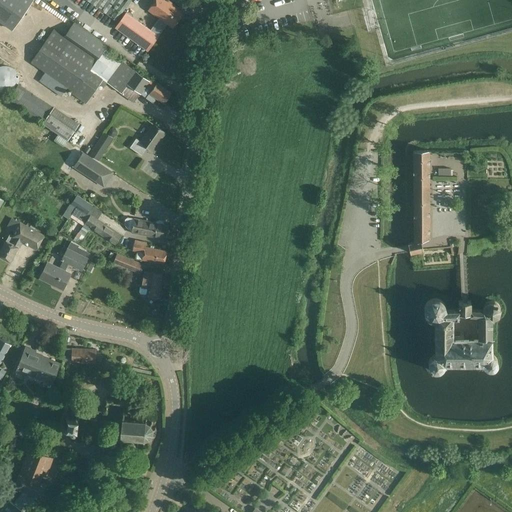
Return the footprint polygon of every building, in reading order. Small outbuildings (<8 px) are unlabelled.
[(0,0),(0,20),(13,30),(34,0),(0,0)] [(131,0),(86,0),(116,21),(131,0)] [(168,0),(154,0),(148,9),(173,27),(184,12),(168,0)] [(159,35),(126,11),(114,27),(148,51),(159,35)] [(151,78),(149,80),(136,71),(122,60),(121,60),(111,53),(105,49),(108,45),(74,22),(65,36),(54,28),(30,62),(44,72),(39,81),(61,96),(67,88),(72,91),(71,93),(86,104),(99,84),(103,87),(107,82),(133,102),(140,93),(141,94),(146,85),(152,89),(149,93),(164,103),(172,92),(157,82),(151,78)] [(2,93),(5,93),(7,93),(9,92),(12,91),(13,90),(15,88),(17,86),(18,84),(18,82),(18,79),(18,77),(18,75),(17,72),(15,70),(13,69),(12,67),(9,66),(7,66),(5,66),(2,66),(0,66),(0,91),(0,92),(2,93)] [(42,123),(67,141),(79,123),(54,106),(18,83),(9,98),(43,122),(42,123)] [(142,156),(148,147),(153,150),(165,133),(153,124),(140,141),(136,138),(130,147),(142,156)] [(99,139),(89,154),(99,160),(108,145),(99,139)] [(91,149),(87,146),(83,151),(88,154),(91,149)] [(83,152),(73,167),(104,187),(114,172),(83,152)] [(413,243),(408,244),(409,249),(410,254),(423,252),(423,248),(422,246),(421,243),(430,241),(430,179),(430,152),(413,152),(413,243)] [(91,214),(84,223),(78,232),(66,224),(76,208),(87,214),(93,205),(76,194),(70,204),(70,203),(54,228),(79,244),(90,227),(116,244),(122,235),(91,214)] [(134,218),(127,217),(125,226),(131,232),(164,239),(167,224),(164,224),(164,222),(162,221),(161,220),(159,220),(157,221),(156,221),(155,222),(134,218)] [(44,234),(19,221),(12,235),(9,234),(0,250),(0,256),(10,262),(21,242),(36,250),(44,234)] [(132,250),(143,253),(142,259),(164,264),(167,251),(145,246),(146,242),(135,239),(132,250)] [(88,258),(67,247),(60,260),(62,261),(59,268),(47,262),(39,278),(63,289),(71,273),(65,270),(68,264),(82,271),(88,258)] [(140,274),(144,264),(117,253),(113,262),(140,274)] [(90,261),(86,270),(92,272),(96,264),(90,261)] [(148,296),(158,298),(162,274),(144,271),(141,287),(140,286),(139,291),(140,293),(144,294),(147,293),(149,293),(148,296)] [(471,300),(464,301),(458,301),(458,309),(449,309),(446,309),(446,306),(445,304),(443,301),(441,300),(438,298),(435,298),(432,298),(430,299),(427,301),(425,303),(424,306),(424,309),(424,312),(425,315),(427,317),(429,319),(432,320),(434,321),(434,325),(435,354),(432,355),(430,357),(429,359),(428,361),(428,364),(428,366),(430,368),(432,370),(434,371),(436,372),(439,371),(441,370),(443,369),(445,366),(445,364),(482,364),(483,366),(485,367),(486,369),(489,369),(491,369),(493,369),(495,368),(496,366),(497,364),(498,362),(498,360),(497,358),(496,356),(495,355),(493,354),(493,320),(495,319),(498,318),(500,316),(501,313),(502,310),(502,307),(500,304),(499,302),(496,301),(493,300),(490,299),(488,300),(485,302),(483,304),(482,306),(481,309),(479,309),(471,309),(471,300)] [(11,345),(0,338),(0,364),(11,345)] [(26,346),(16,371),(26,375),(28,371),(41,376),(40,378),(52,383),(60,363),(49,359),(48,360),(35,355),(37,350),(26,346)] [(96,363),(96,349),(65,348),(64,361),(96,363)] [(122,438),(143,440),(148,439),(151,436),(153,432),(153,427),(150,423),(146,421),(124,419),(126,402),(106,400),(105,410),(77,407),(76,418),(70,418),(68,415),(66,416),(68,419),(67,427),(64,429),(66,431),(69,429),(71,429),(70,432),(72,434),(75,434),(74,441),(103,444),(102,455),(120,457),(122,438)] [(39,432),(25,433),(26,443),(40,442),(39,432)] [(41,475),(47,477),(53,458),(29,449),(14,487),(23,490),(13,503),(9,500),(0,511),(24,511),(20,509),(28,492),(41,497),(46,484),(38,482),(41,475)]
